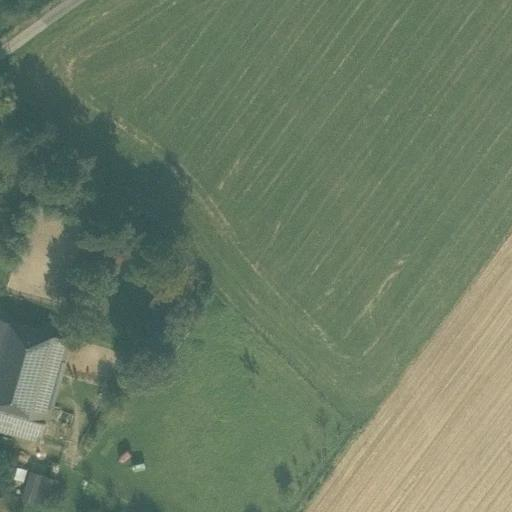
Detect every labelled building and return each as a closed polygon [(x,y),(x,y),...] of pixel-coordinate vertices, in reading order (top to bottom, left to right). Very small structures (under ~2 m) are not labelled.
[(0,238),(0,240),(9,243),(14,228),(5,225),(0,238)] [(105,264),(116,268),(124,247),(113,243),(105,264)] [(0,355),(10,321),(0,318),(0,355)] [(10,321),(0,355),(0,408),(30,417),(54,334),(42,331),(10,321)] [(42,331),(54,334),(56,327),(44,323),(42,331)] [(54,334),(30,417),(45,421),(69,339),(54,334)] [(0,428),(25,436),(30,417),(0,408),(0,428)] [(40,440),(45,421),(30,417),(25,436),(40,440)] [(22,497),(35,501),(43,474),(30,470),(22,497)]
